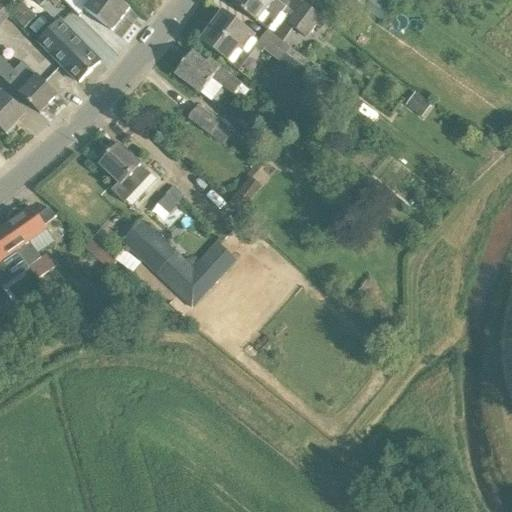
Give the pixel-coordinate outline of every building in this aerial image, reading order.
[(83,10),(112,32),(130,9),(117,0),(63,0),(79,15),(83,10)] [(234,0),(231,4),(268,32),(268,33),(279,19),(306,39),(315,27),(321,32),(329,22),(302,2),(293,14),(275,0),(234,0)] [(383,24),(396,5),(388,0),(369,0),(363,9),(383,24)] [(36,16),(22,3),(10,15),(24,28),(36,16)] [(0,24),(10,15),(0,4),(0,24)] [(238,52),(243,55),(256,38),(223,13),(201,42),(230,63),(238,52)] [(100,64),(59,22),(39,42),(80,84),(100,64)] [(264,51),(280,63),(281,62),(290,49),(268,33),(268,32),(259,44),(265,49),(264,51)] [(0,59),(0,76),(40,115),(57,96),(37,76),(28,85),(18,76),(28,66),(10,49),(0,59)] [(290,49),(281,62),(299,75),(308,62),(290,49)] [(200,95),(212,80),(233,95),(241,83),(221,68),(209,59),(205,64),(192,54),(175,76),(200,95)] [(393,119),(406,93),(371,75),(357,101),(393,119)] [(0,129),(5,135),(25,115),(0,90),(0,129)] [(416,93),(406,106),(422,118),(432,105),(416,93)] [(209,138),(210,136),(225,146),(233,134),(219,125),(221,123),(198,104),(186,119),(209,138)] [(504,139),(496,134),(491,140),(499,145),(504,139)] [(341,156),(323,143),(314,158),(331,170),(341,156)] [(118,145),(98,165),(131,195),(140,185),(130,176),(140,166),(118,145)] [(403,195),(413,176),(395,165),(384,185),(403,195)] [(252,204),(250,203),(262,187),(250,178),(238,193),(229,205),(243,216),(252,204)] [(41,259),(29,243),(46,231),(43,228),(57,219),(48,210),(37,218),(30,209),(1,230),(17,252),(37,280),(54,269),(46,256),(41,259)] [(216,242),(193,268),(142,220),(120,242),(192,311),(237,262),(216,242)] [(0,230),(0,307),(4,313),(5,316),(16,308),(0,287),(0,271),(5,268),(1,264),(17,252),(1,230),(0,230)] [(94,258),(102,250),(91,240),(83,249),(94,258)] [(4,327),(10,337),(15,334),(9,324),(4,327)]
